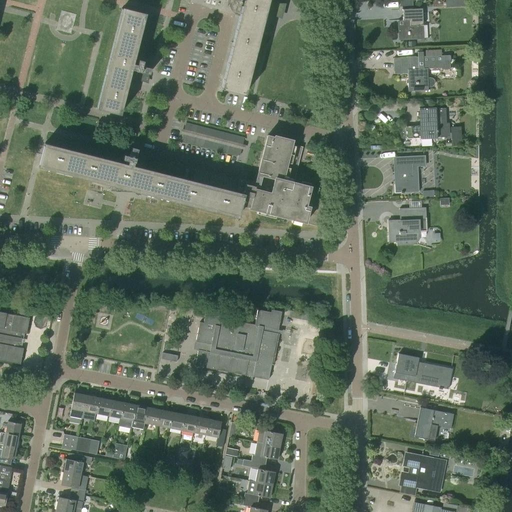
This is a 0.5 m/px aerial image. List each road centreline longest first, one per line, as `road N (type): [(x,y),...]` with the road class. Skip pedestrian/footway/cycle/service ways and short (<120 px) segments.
road 1 (residential): [(352,257),(79,243)]
road 2 (residential): [(301,417),(51,371)]
road 3 (residential): [(355,426),(352,257)]
road 4 (unclassified): [(346,142),(205,107)]
road 5 (residential): [(346,142),(340,0)]
road 6 (residential): [(51,371),(79,243)]
road 7 (residential): [(205,107),(172,100),(193,8)]
road 8 (residential): [(205,107),(224,23),(193,8)]
